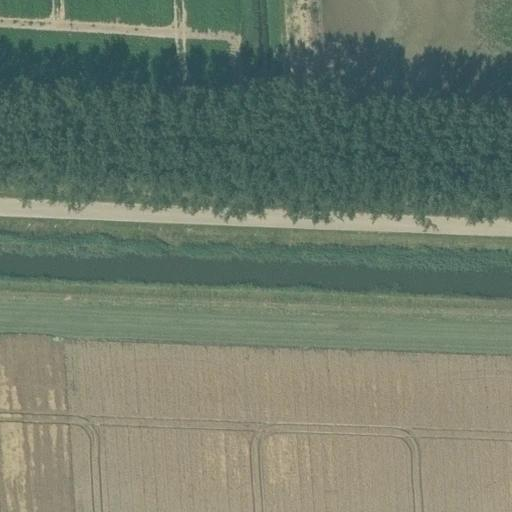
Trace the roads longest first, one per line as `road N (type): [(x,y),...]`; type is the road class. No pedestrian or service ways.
road 1 (unclassified): [(0,208),(511,229)]
road 2 (track): [(220,94),(511,109)]
road 3 (track): [(511,44),(458,53),(327,41),(314,56),(305,98)]
